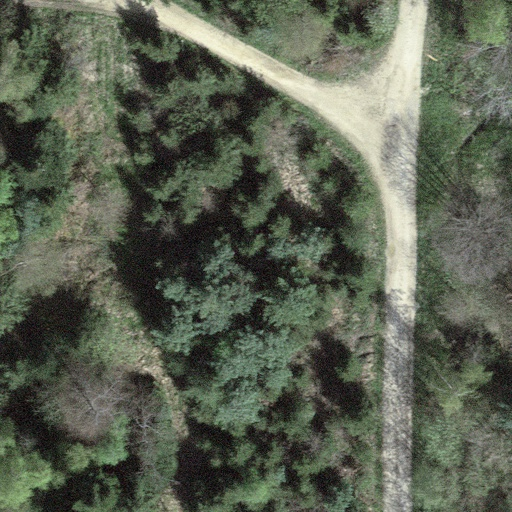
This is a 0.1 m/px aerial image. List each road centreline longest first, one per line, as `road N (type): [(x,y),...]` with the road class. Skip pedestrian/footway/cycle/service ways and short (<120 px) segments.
road 1 (track): [(423,0),(400,511)]
road 2 (track): [(136,0),(415,166)]
road 3 (track): [(0,19),(171,21)]
